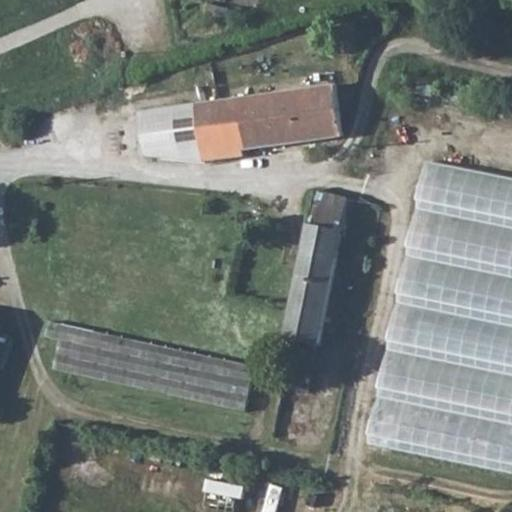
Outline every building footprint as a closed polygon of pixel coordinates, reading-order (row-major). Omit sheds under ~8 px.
[(187,128),(191,152),(204,150),(206,160),(247,154),(246,149),(345,135),(337,85),(197,104),(201,126),(187,128)] [(511,180),(441,166),(385,441),(511,466),(511,180)] [(257,366),(286,235),(211,219),(49,184),(31,271),(46,274),(42,290),(56,293),(50,321),(257,366)] [(294,339),(291,354),(314,360),(317,345),(320,345),(350,199),(319,191),(289,338),(294,339)] [(211,219),(286,235),(289,216),(215,200),(211,219)] [(247,411),(257,366),(50,321),(47,336),(62,340),(55,369),(247,411)] [(0,332),(0,367),(5,370),(17,338),(0,332),(0,331),(0,332)]
